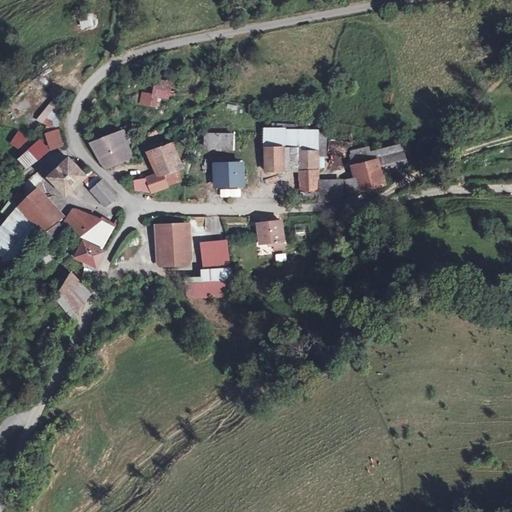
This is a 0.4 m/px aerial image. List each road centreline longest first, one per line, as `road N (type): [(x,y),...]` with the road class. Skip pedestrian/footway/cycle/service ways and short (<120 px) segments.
road 1 (unclassified): [(409,0),(186,39),(109,66),(83,93),(72,127),(82,154),(137,205)]
road 2 (unclassified): [(137,205),(390,203),(511,188)]
road 3 (unclassified): [(137,205),(0,505)]
